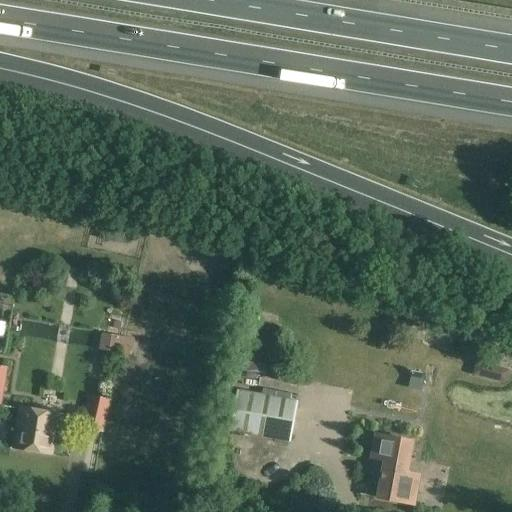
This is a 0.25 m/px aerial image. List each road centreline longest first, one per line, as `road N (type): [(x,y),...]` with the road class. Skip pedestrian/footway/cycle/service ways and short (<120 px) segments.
road 1 (motorway): [(0,60),(168,110),(511,248)]
road 2 (motorway): [(0,19),(511,103)]
road 3 (motorway): [(511,51),(198,0)]
